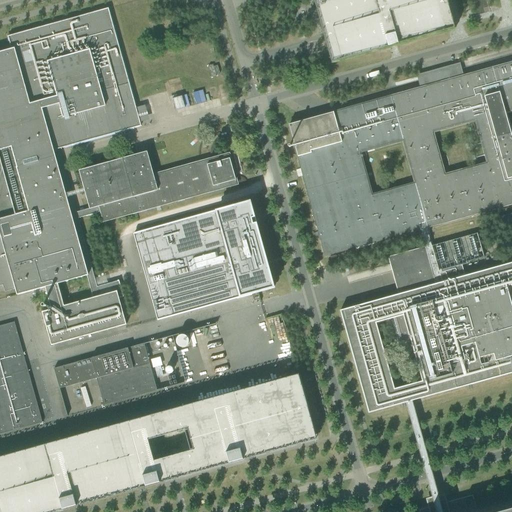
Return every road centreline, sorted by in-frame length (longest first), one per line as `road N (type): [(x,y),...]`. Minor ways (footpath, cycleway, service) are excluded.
road 1 (unclassified): [(255,104),(363,492)]
road 2 (unclassified): [(255,104),(511,31)]
road 3 (unclassified): [(68,154),(255,104)]
road 4 (unclassified): [(363,492),(511,451)]
